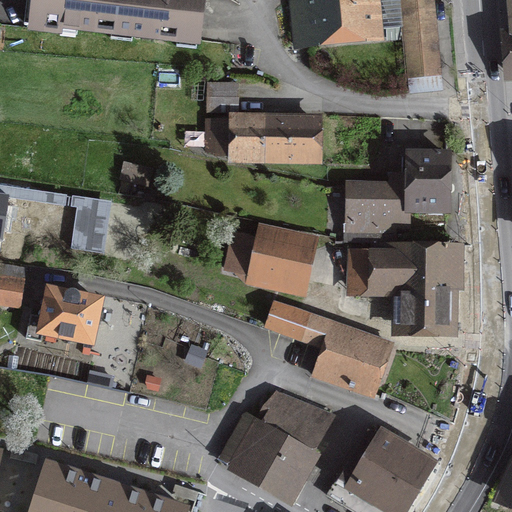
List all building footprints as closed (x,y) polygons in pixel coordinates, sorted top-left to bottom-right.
[(60,25),(198,43),(203,0),(33,0),(31,27),(60,31),(60,25)] [(290,0),(294,37),(341,33),(337,0),(290,0)] [(337,0),(341,33),(380,29),(377,0),(337,0)] [(402,0),(411,92),(441,90),(432,0),(402,0)] [(238,84),(207,84),(207,112),(237,113),(238,84)] [(207,122),(206,152),(216,152),(216,155),(264,156),(264,162),(313,163),(313,124),(207,122)] [(344,226),(343,242),(391,243),(392,226),(410,227),(410,209),(448,210),(449,156),(408,156),(408,175),(396,175),(396,187),(348,186),(347,226),(344,226)] [(148,172),(125,166),(122,179),(146,183),(148,172)] [(9,197),(0,195),(0,241),(2,242),(9,197)] [(234,235),(226,270),(256,276),(257,271),(301,280),(307,251),(234,235)] [(352,253),(352,279),(402,280),(401,330),(447,331),(449,246),(374,244),(374,253),(352,253)] [(0,301),(0,310),(15,312),(21,268),(0,265),(0,300),(0,301)] [(66,294),(49,291),(44,318),(31,315),(26,338),(41,341),(43,332),(91,342),(99,301),(79,297),(77,293),(73,291),(66,294)] [(313,375),(371,396),(389,344),(278,306),(269,329),(322,348),(313,375)] [(328,417),(268,392),(247,413),(219,461),(283,497),(328,417)] [(329,497),(353,511),(392,511),(395,509),(399,511),(400,511),(427,467),(396,448),(401,439),(381,428),(376,436),(369,432),(329,497)] [(46,464),(30,511),(186,511),(187,510),(46,464)]
